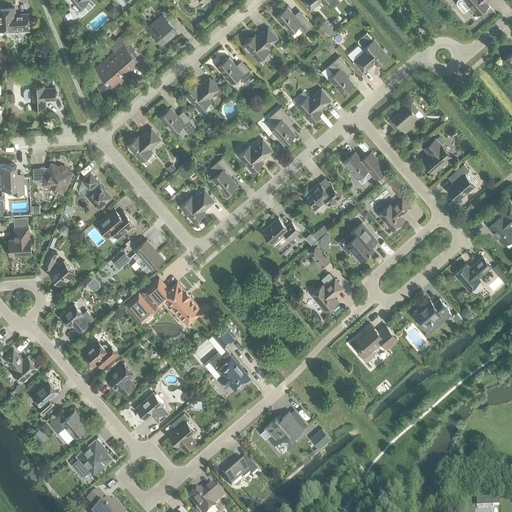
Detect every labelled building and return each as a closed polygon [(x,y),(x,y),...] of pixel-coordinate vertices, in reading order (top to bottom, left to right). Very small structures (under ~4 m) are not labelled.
[(67,0),(77,11),(89,0),(88,0),(67,0)] [(301,0),(310,10),(321,1),(323,4),(327,0),(329,0),(332,3),(335,0),(301,0)] [(465,0),(477,14),(488,5),(486,2),(487,0),(465,0)] [(114,6),(107,11),(113,18),(120,13),(114,6)] [(6,31),(8,32),(29,31),(29,16),(16,17),(15,16),(14,7),(0,8),(0,29),(6,29),(6,31)] [(298,26),(304,33),(312,25),(302,14),(297,18),(287,7),(286,8),(284,8),(280,11),(280,13),(276,17),(289,33),(298,26)] [(176,30),(172,25),(178,20),(175,17),(169,22),(164,15),(149,28),(161,43),(176,30)] [(115,22),(108,27),(115,35),(122,29),(115,22)] [(327,23),(323,27),(328,33),(332,29),(327,23)] [(269,50),(267,48),(278,38),(268,27),(254,39),(252,37),(251,38),(249,38),(245,41),(245,43),(244,44),(245,45),(245,48),(248,51),(250,51),(258,60),(269,50)] [(386,56),(388,55),(387,54),(387,51),(384,48),(381,47),(374,39),(373,40),(367,33),(358,40),(358,42),(363,48),(362,49),(364,51),(354,61),(363,72),(377,60),(379,62),(380,61),(383,61),(386,58),(386,56)] [(117,54),(105,64),(103,62),(96,67),(107,80),(109,78),(116,86),(126,77),(122,73),(129,67),(130,69),(138,62),(130,52),(134,49),(122,34),(109,45),(117,54)] [(330,41),(325,45),(329,49),(334,45),(330,41)] [(334,73),(328,78),(342,94),(346,90),(349,90),(352,87),(353,85),(354,84),(344,72),(349,68),(339,56),(328,66),(334,73)] [(239,76),(245,83),(254,76),(244,64),(239,69),(229,57),(228,58),(225,58),(222,61),(222,63),(217,67),(231,83),(239,76)] [(302,63),(294,70),(299,75),(307,68),(302,63)] [(211,101),(209,98),(219,89),(210,77),(196,89),(194,87),(193,88),(190,88),(187,91),(187,93),(185,95),(186,96),(186,98),(189,102),(192,102),(199,111),(211,101)] [(47,100),(56,100),(55,87),(44,88),(44,86),(30,86),(30,89),(26,89),(25,90),(23,92),(24,99),(25,101),(27,102),(31,102),(31,107),(46,107),(45,99),(47,99),(47,100)] [(317,112),(331,100),(321,89),(310,98),(308,95),(297,105),(304,114),(304,116),(307,120),(309,120),(310,121),(312,120),(314,120),(317,117),(318,115),(319,114),(317,112)] [(274,95),(270,90),(265,94),(269,99),(274,95)] [(399,126),(404,132),(420,119),(415,113),(418,110),(411,102),(389,121),(396,129),(399,126)] [(181,126),(187,134),(196,126),(186,115),(180,119),(170,107),(169,108),(167,108),(163,111),(163,114),(159,117),(173,133),(181,126)] [(294,138),(294,135),(295,134),(285,123),(291,118),(281,107),(269,117),(275,124),(270,128),(284,144),(288,141),(290,141),(294,138)] [(152,151),(150,148),(161,139),(151,127),(137,140),(136,138),(134,139),(132,138),(128,141),(128,144),(127,145),(128,146),(128,148),(131,152),(133,152),(141,161),(152,151)] [(452,157),(441,144),(444,141),(439,135),(436,138),(435,138),(426,146),(431,152),(422,160),(434,173),(452,157)] [(261,164),(259,162),(273,150),(263,139),(252,148),(250,146),(238,156),(246,164),(246,167),(249,170),(251,170),(252,172),(253,171),(255,171),(259,168),(259,165),(261,164)] [(372,175),(376,179),(387,170),(371,151),(362,160),(355,152),(343,162),(362,183),(372,175)] [(212,179),(226,195),(230,191),(232,191),(236,188),(236,186),(237,185),(227,173),(232,168),(222,157),(211,167),(217,174),(212,179)] [(171,164),(166,168),(170,173),(175,168),(171,164)] [(447,188),(457,200),(475,185),(465,174),(469,170),(464,164),(451,175),(456,181),(447,188)] [(67,168),(60,165),(60,167),(55,165),(54,167),(39,168),(39,180),(44,179),(42,184),(51,188),(50,190),(56,193),(57,190),(63,193),(72,172),(66,170),(67,168)] [(11,191),(12,188),(17,188),(18,193),(24,193),(23,177),(17,177),(17,166),(0,166),(0,172),(1,173),(2,189),(3,189),(4,192),(11,191)] [(387,170),(376,179),(380,184),(391,175),(387,170)] [(99,184),(97,181),(90,173),(82,180),(89,188),(90,187),(92,191),(87,195),(98,208),(111,197),(100,184),(99,184)] [(393,176),(388,181),(391,185),(397,180),(393,176)] [(335,202),(341,196),(332,186),(326,191),(319,182),(303,196),(315,210),(330,196),(335,202)] [(200,213),(214,201),(205,189),(194,199),(191,196),(180,206),(187,215),(187,217),(190,221),(193,221),(194,222),(195,221),(197,221),(201,218),(201,216),(202,215),(200,213)] [(404,213),(411,207),(402,197),(392,206),(390,204),(378,214),(393,230),(404,220),(400,215),(403,212),(404,213)] [(511,237),(511,227),(511,226),(511,225),(511,205),(510,203),(507,205),(507,213),(503,217),(501,215),(489,226),(494,232),(498,236),(497,236),(498,237),(498,240),(501,243),(504,243),(504,244),(511,237)] [(66,204),(63,212),(70,215),(73,206),(66,204)] [(131,220),(123,211),(112,220),(107,215),(97,224),(102,230),(107,225),(118,238),(132,226),(129,222),(131,220)] [(290,240),(300,232),(291,222),(286,227),(278,218),(262,232),(273,244),(283,235),(286,235),(290,240)] [(352,249),(361,260),(373,249),(365,240),(371,235),(361,223),(339,242),(347,253),(352,249)] [(313,233),(317,239),(326,232),(328,229),(324,224),(313,233)] [(60,226),(59,229),(60,232),(63,234),(66,234),(68,233),(69,230),(68,227),(66,225),(63,225),(60,226)] [(15,239),(9,239),(10,255),(31,254),(30,238),(29,238),(28,227),(14,228),(15,239)] [(329,235),(326,232),(317,239),(325,248),(328,245),(329,235)] [(134,250),(151,269),(163,259),(147,240),(134,250)] [(310,252),(322,267),(330,260),(317,246),(310,252)] [(49,272),(61,285),(75,273),(64,260),(59,264),(55,260),(57,254),(50,251),(44,265),(51,269),(51,268),(53,269),(49,272)] [(125,252),(113,262),(118,268),(130,258),(125,252)] [(478,278),(491,266),(483,257),(470,268),(468,266),(456,275),(468,289),(480,280),(478,278)] [(94,277),(86,284),(93,291),(100,284),(94,277)] [(208,309),(204,306),(199,307),(189,296),(190,295),(186,291),(185,291),(177,282),(168,289),(159,278),(144,292),(140,295),(139,293),(127,304),(142,322),(144,320),(148,321),(153,316),(152,313),(152,312),(154,311),(153,310),(163,302),(167,307),(169,308),(172,307),(173,306),(180,315),(182,314),(188,322),(187,323),(199,314),(203,316),(207,313),(208,309)] [(311,295),(326,311),(337,301),(333,296),(335,294),(343,288),(335,278),(325,287),(323,285),(311,295)] [(433,304),(430,300),(424,304),(418,308),(419,309),(413,315),(425,328),(441,314),(442,316),(449,310),(439,299),(433,304)] [(75,327),(79,331),(88,324),(82,316),(83,314),(74,304),(61,316),(70,326),(73,323),(76,326),(75,327)] [(119,306),(113,312),(119,318),(125,313),(119,306)] [(462,310),(461,313),(464,316),(467,316),(470,314),(470,310),(468,307),(464,307),(462,310)] [(452,316),(457,322),(462,318),(457,312),(452,316)] [(213,335),(224,347),(233,338),(223,326),(213,335)] [(377,330),(376,332),(370,326),(355,339),(360,345),(357,348),(358,349),(363,355),(376,344),(377,345),(382,341),(387,347),(397,338),(386,326),(378,332),(377,330)] [(150,330),(146,333),(150,338),(154,335),(150,330)] [(146,337),(139,342),(143,347),(150,341),(146,337)] [(111,347),(109,349),(105,344),(103,344),(102,345),(97,340),(82,353),(93,366),(98,361),(101,361),(104,365),(118,354),(111,347)] [(11,371),(21,382),(37,368),(27,357),(23,361),(20,358),(20,357),(13,349),(4,358),(14,369),(11,371)] [(212,363),(223,375),(220,377),(220,380),(221,382),(223,383),(224,385),(227,385),(229,383),(235,390),(249,378),(226,351),(218,358),(217,356),(215,356),(214,357),(212,359),(212,361),(213,362),(212,363)] [(115,385),(124,395),(135,386),(129,378),(133,375),(123,363),(106,377),(113,386),(115,385)] [(50,399),(58,392),(48,380),(31,394),(40,404),(36,407),(42,414),(54,404),(50,399)] [(162,406),(164,404),(153,392),(143,402),(144,403),(137,409),(146,420),(152,414),(158,422),(168,413),(162,406)] [(49,423),(57,433),(65,427),(74,438),(88,427),(74,411),(65,419),(61,414),(49,423)] [(303,428),(289,412),(282,418),(283,419),(280,422),(276,418),(266,427),(260,433),(265,439),(267,437),(274,446),(281,440),(287,441),(292,436),(293,437),(303,428)] [(195,431),(186,421),(188,419),(184,413),(171,424),(176,429),(169,435),(178,446),(180,444),(185,451),(196,442),(190,435),(195,431)] [(33,436),(40,445),(48,438),(40,429),(33,436)] [(311,439),(318,447),(330,438),(322,429),(311,439)] [(76,455),(80,459),(78,461),(76,463),(76,466),(77,469),(80,470),(85,469),(87,468),(94,476),(104,468),(103,466),(112,458),(103,447),(104,446),(97,437),(76,455)] [(252,475),(258,470),(248,460),(243,464),(237,457),(220,472),(231,485),(241,477),(242,478),(244,478),(250,473),(252,475)] [(209,511),(215,507),(214,505),(224,496),(213,483),(207,488),(208,490),(204,493),(200,489),(198,490),(196,490),(191,494),(191,497),(189,498),(197,507),(196,509),(198,511),(209,511)] [(90,490),(84,495),(87,499),(93,494),(90,490)] [(87,499),(96,509),(94,511),(95,511),(124,511),(114,500),(109,504),(97,490),(93,494),(87,499)]
